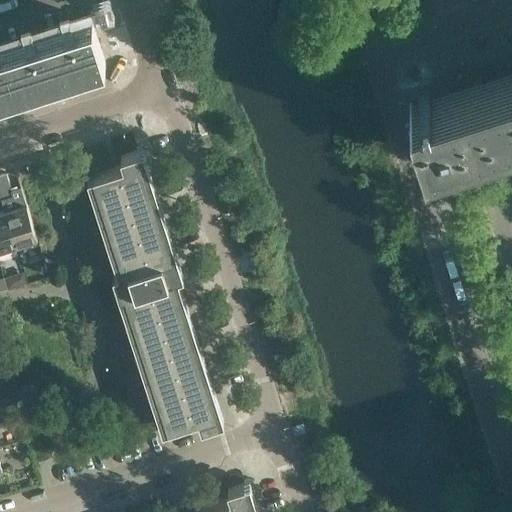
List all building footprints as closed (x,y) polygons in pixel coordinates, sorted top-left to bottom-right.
[(0,95),(106,62),(92,20),(77,25),(73,13),(99,5),(102,12),(109,9),(105,0),(87,0),(0,28),(0,95)] [(432,2),(430,0),(404,0),(408,10),(432,2)] [(435,12),(432,2),(408,10),(411,20),(435,12)] [(424,148),(511,119),(511,76),(411,109),(413,114),(424,148)] [(224,418),(178,276),(183,274),(143,148),(121,155),(124,164),(88,176),(118,271),(113,273),(163,428),(199,416),(202,425),(224,418)] [(14,194),(6,172),(0,173),(0,193),(2,198),(14,194)] [(38,238),(27,203),(5,210),(16,245),(38,238)] [(0,249),(16,245),(5,210),(0,211),(0,249)] [(259,511),(250,480),(228,487),(231,497),(195,508),(195,511),(259,511)]
